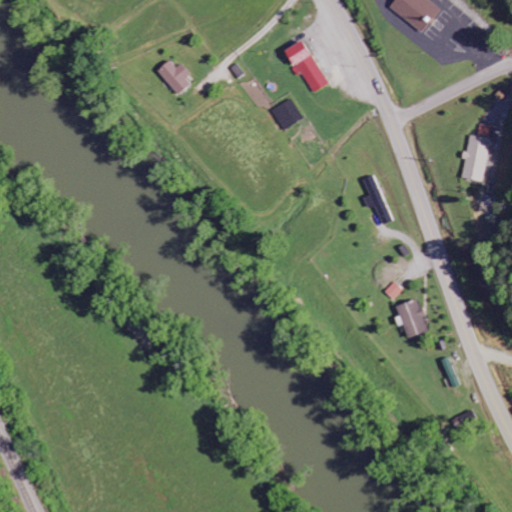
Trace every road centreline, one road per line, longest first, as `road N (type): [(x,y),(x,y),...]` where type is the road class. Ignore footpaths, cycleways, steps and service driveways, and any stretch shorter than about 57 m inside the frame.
road 1 (secondary): [(327,0),(390,123),(511,439)]
road 2 (residential): [(390,123),(511,66)]
